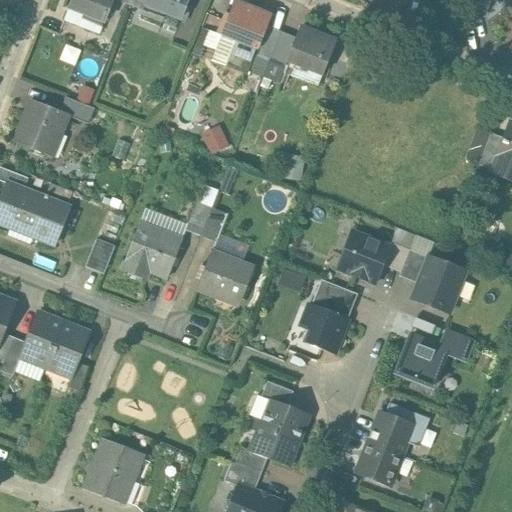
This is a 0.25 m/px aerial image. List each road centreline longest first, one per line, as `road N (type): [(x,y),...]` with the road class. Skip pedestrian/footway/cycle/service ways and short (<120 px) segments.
road 1 (residential): [(390,316),(305,511)]
road 2 (residential): [(318,0),(511,72)]
road 3 (residential): [(57,499),(124,314)]
road 4 (residential): [(0,264),(124,314)]
